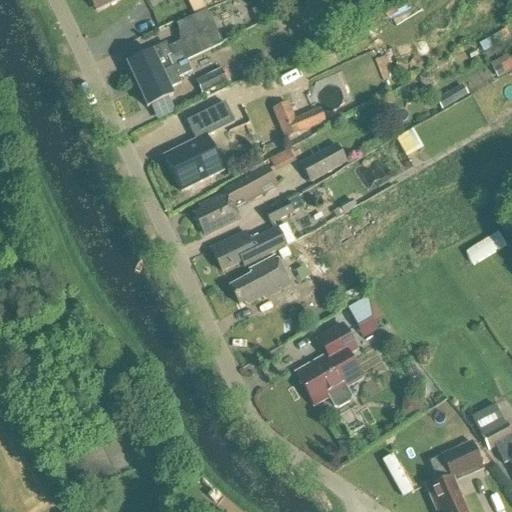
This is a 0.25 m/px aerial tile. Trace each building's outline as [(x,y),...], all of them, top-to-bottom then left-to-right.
[(100,3),(103,10),(121,0),(89,0),(93,7),(100,3)] [(151,56),(126,67),(136,88),(161,76),(214,49),(207,34),(168,52),(165,47),(150,54),(151,56)] [(161,76),(136,88),(147,111),(172,99),(168,92),(181,86),(178,81),(192,75),(186,64),(215,51),(214,49),(161,76)] [(489,67),(497,81),(505,76),(500,68),(510,63),(507,57),(489,67)] [(220,73),(195,84),(200,97),(226,86),(220,73)] [(434,102),(442,114),(468,99),(460,87),(434,102)] [(305,132),(293,103),(274,111),(285,140),(305,132)] [(205,139),(205,140),(234,126),(224,105),(185,124),(195,144),(205,139)] [(163,160),(181,195),(222,175),(205,140),(205,139),(163,160)] [(336,147),(300,167),(310,186),(346,166),(336,147)] [(210,234),(212,238),(241,222),(234,210),(279,187),(268,166),(223,189),(225,193),(223,194),(225,197),(199,211),(202,216),(195,219),(205,237),(210,234)] [(264,217),(270,229),(303,213),(297,200),(264,217)] [(245,235),(216,249),(218,254),(212,257),(221,275),(241,266),(243,271),(267,260),(267,259),(285,250),(277,232),(250,245),(245,235)] [(313,238),(296,245),(305,269),(301,270),(306,281),(326,273),(313,238)] [(244,305),(246,309),(262,300),(263,303),(290,288),(275,260),(247,275),(250,279),(228,290),(238,308),(244,305)] [(334,318),(353,327),(361,342),(377,333),(370,322),(366,301),(334,318)] [(333,410),(338,411),(348,405),(350,400),(345,391),(360,383),(346,359),(354,354),(340,328),(317,341),(327,357),(296,375),(314,409),(328,401),(333,410)] [(507,463),(511,473),(511,438),(510,439),(503,425),(502,425),(492,403),(468,415),(479,436),(486,451),(493,448),(501,466),(507,463)] [(430,465),(438,482),(424,488),(434,511),(465,511),(452,482),(481,469),(471,447),(430,465)]
